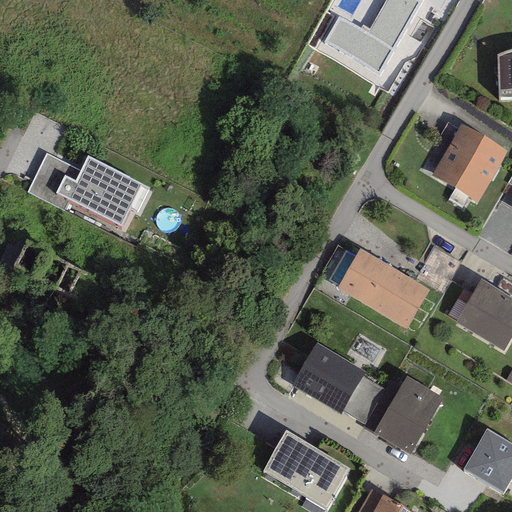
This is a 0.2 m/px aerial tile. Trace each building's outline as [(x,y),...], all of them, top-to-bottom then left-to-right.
[(421,0),(386,0),(368,30),(361,26),(359,29),(338,16),(322,43),(377,76),(421,0)] [(511,48),(505,51),(496,55),(498,98),(511,97),(511,48)] [(506,151),(459,124),(430,176),(476,202),(506,151)] [(128,177),(87,156),(79,171),(45,154),(26,192),(63,211),(68,200),(120,225),(128,208),(136,212),(148,189),(139,184),(127,178),(128,177)] [(429,289),(359,249),(336,288),(406,329),(429,289)] [(511,335),(511,299),(479,280),(454,322),(503,351),(511,335)] [(364,372),(315,343),(290,386),(339,415),(341,411),(362,377),(364,372)] [(384,391),(362,377),(341,411),(363,425),(384,391)] [(442,399),(405,377),(372,433),(409,455),(442,399)] [(511,474),(511,445),(485,429),(461,470),(501,493),(511,474)] [(348,468),(284,431),(261,471),(325,508),(348,468)] [(371,511),(381,495),(371,489),(357,511),(371,511)] [(409,511),(381,495),(371,511),(409,511)]
